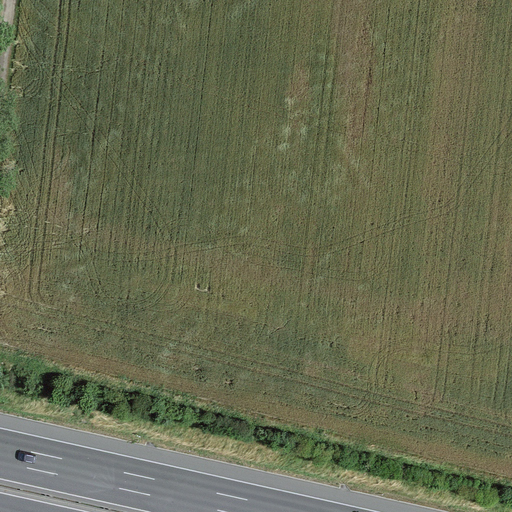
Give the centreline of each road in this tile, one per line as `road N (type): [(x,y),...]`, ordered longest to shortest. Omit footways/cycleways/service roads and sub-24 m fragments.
road 1 (motorway): [(261,511),(0,454)]
road 2 (track): [(13,0),(0,122)]
